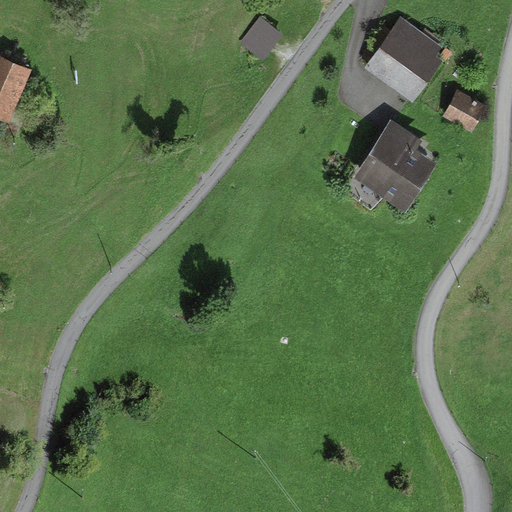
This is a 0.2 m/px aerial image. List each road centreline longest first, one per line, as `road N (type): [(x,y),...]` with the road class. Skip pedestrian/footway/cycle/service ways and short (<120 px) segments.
road 1 (unclassified): [(343,0),(188,204),(82,313),(57,366),(22,511)]
road 2 (unclassified): [(476,511),(468,470),(430,389),(424,346),(433,304),(497,196),(511,54)]
